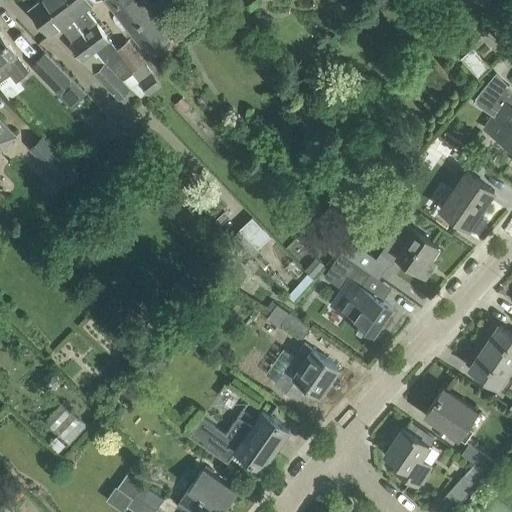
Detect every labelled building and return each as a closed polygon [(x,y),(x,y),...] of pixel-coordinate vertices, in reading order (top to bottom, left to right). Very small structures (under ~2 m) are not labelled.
[(98,51),(59,0),(39,0),(29,8),(49,35),(61,27),(78,50),(74,53),(83,62),(98,51)] [(59,0),(98,51),(104,59),(106,58),(107,60),(124,78),(146,61),(130,40),(117,49),(86,8),(96,1),(95,0),(59,0)] [(107,0),(150,56),(171,40),(141,0),(107,0)] [(0,30),(0,81),(13,72),(17,79),(29,70),(16,53),(17,52),(0,30)] [(473,46),(463,55),(461,56),(479,77),(491,66),(473,46)] [(73,106),(87,93),(46,52),(32,65),(73,106)] [(134,88),(124,78),(107,60),(93,73),(120,101),(134,88)] [(494,76),(465,113),(511,144),(511,87),(510,85),(506,88),(494,76)] [(0,150),(16,135),(0,118),(0,150)] [(43,134),(29,148),(53,173),(67,159),(43,134)] [(472,154),(445,135),(436,149),(463,167),(472,154)] [(469,227),(495,190),(467,171),(441,208),(469,227)] [(382,253),(394,262),(398,256),(426,275),(436,260),(431,257),(439,245),(404,221),(382,253)] [(353,241),(345,253),(380,277),(388,266),(353,241)] [(359,322),(358,324),(363,328),(364,326),(375,333),(393,307),(362,285),(371,272),(379,278),(380,277),(345,253),(342,251),(325,276),(341,288),(331,303),(359,322)] [(233,263),(223,279),(238,288),(248,272),(233,263)] [(217,281),(208,291),(215,296),(222,295),(227,289),(217,281)] [(310,326),(290,312),(278,304),(267,319),(279,327),(282,323),(303,337),(310,326)] [(481,342),(511,363),(511,332),(500,324),(499,325),(494,323),(481,342)] [(174,335),(174,337),(174,339),(175,341),(176,342),(177,344),(178,345),(180,346),(181,346),(183,346),(185,346),(187,346),(188,345),(190,344),(191,342),(192,341),(192,339),(192,337),(192,336),(192,334),(191,332),(190,331),(189,330),(187,329),(186,328),(184,328),(182,328),(181,328),(179,329),(178,330),(176,331),(175,332),(175,334),(174,335)] [(340,367),(304,342),(278,380),(299,395),(307,385),(321,394),(340,367)] [(472,365),(470,367),(505,390),(511,379),(511,376),(506,373),(511,365),(511,363),(481,342),(467,362),(472,365)] [(130,380),(119,391),(130,402),(141,391),(130,380)] [(444,388),(426,414),(467,442),(475,430),(469,426),(479,412),(444,388)] [(262,468),(290,428),(263,410),(254,424),(240,414),(227,433),(203,416),(190,435),(214,451),(228,462),(231,458),(245,468),(251,460),(262,468)] [(440,451),(404,427),(386,453),(400,463),(396,469),(418,484),(440,451)] [(463,454),(476,462),(490,472),(499,462),(471,443),(463,454)] [(476,462),(443,498),(455,510),(490,472),(476,462)] [(179,503),(191,511),(208,511),(214,505),(224,511),(238,491),(204,467),(179,503)] [(116,496),(127,504),(139,511),(160,511),(157,509),(136,496),(133,494),(141,485),(129,477),(116,496)] [(133,494),(136,496),(157,509),(164,499),(143,485),(143,487),(141,485),(133,494)]
